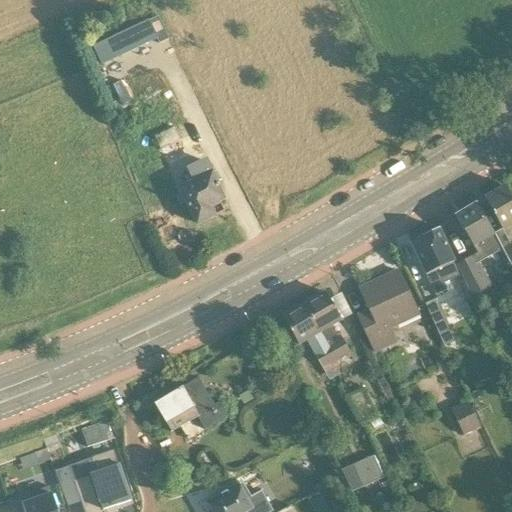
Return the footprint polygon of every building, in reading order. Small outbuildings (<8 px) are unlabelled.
[(119,11),(78,31),(88,53),(127,34),(119,11)] [(179,125),(160,132),(169,160),(189,153),(179,125)] [(180,190),(198,226),(214,218),(212,214),(221,210),(218,204),(225,201),(218,188),(220,187),(219,185),(217,186),(206,163),(190,171),(196,183),(180,190)] [(501,250),(501,251),(511,270),(511,243),(511,242),(511,241),(511,199),(506,188),(485,200),(502,230),(493,235),(501,250)] [(481,262),(501,251),(501,250),(493,235),(476,206),(455,218),(481,262)] [(453,262),(438,230),(422,238),(422,239),(410,244),(435,296),(445,291),(436,271),(453,262)] [(457,268),(471,299),(491,288),(475,257),(457,268)] [(357,319),(373,353),(396,342),(390,328),(419,315),(399,273),(359,292),(369,314),(357,319)] [(325,294),(304,306),(337,361),(350,354),(342,340),(339,341),(331,327),(341,322),(334,309),(335,309),(333,306),(332,306),(325,294)] [(437,300),(424,306),(446,355),(464,347),(459,334),(453,337),(437,300)] [(337,361),(304,306),(283,319),(298,346),(307,341),(315,355),(314,355),(323,369),(337,361)] [(181,427),(189,440),(227,417),(220,405),(215,407),(198,379),(179,391),(174,382),(149,397),(171,433),(181,427)] [(360,425),(374,418),(361,392),(347,400),(360,425)] [(466,403),(449,411),(463,438),(480,430),(466,403)] [(114,440),(108,423),(81,431),(87,449),(114,440)] [(50,461),(46,450),(34,454),(38,466),(50,461)] [(72,480),(82,511),(106,511),(106,510),(130,502),(111,451),(90,458),(95,472),(72,480)] [(372,458),(352,467),(362,489),(382,479),(372,458)] [(207,503),(212,511),(210,511),(271,511),(261,493),(250,499),(242,484),(207,503)] [(391,485),(381,490),(384,496),(394,492),(391,485)] [(58,511),(52,495),(10,510),(10,511),(58,511)]
